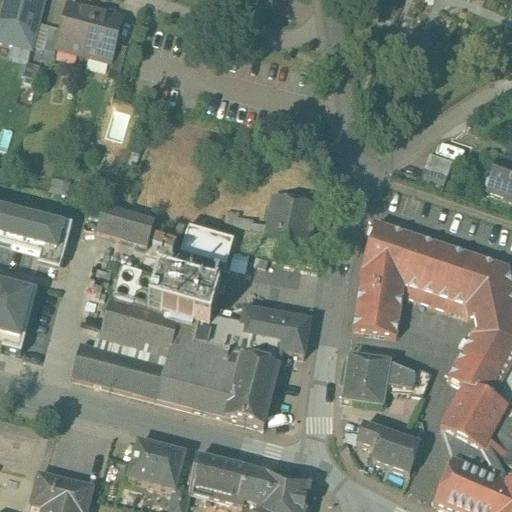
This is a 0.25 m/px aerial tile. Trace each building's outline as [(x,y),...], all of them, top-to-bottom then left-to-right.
[(43,0),(5,0),(0,20),(0,44),(30,52),(37,27),(43,0)] [(94,16),(67,9),(61,33),(56,52),(83,59),(94,16)] [(121,23),(94,16),(83,59),(110,66),(115,48),(121,23)] [(37,27),(30,52),(43,55),(49,30),(37,27)] [(61,33),(49,30),(43,55),(40,65),(52,68),(56,52),(61,33)] [(126,51),(115,48),(110,66),(106,82),(117,85),(126,51)] [(430,157),(427,173),(449,177),(452,162),(430,157)] [(511,170),(496,165),(491,181),(486,184),(484,190),(486,194),(486,196),(511,205),(511,170)] [(446,180),(423,172),(419,184),(442,192),(446,180)] [(316,211),(271,201),(261,251),(305,260),(316,211)] [(154,227),(120,217),(103,212),(95,238),(146,253),(154,227)] [(37,272),(59,278),(71,232),(0,213),(0,252),(40,263),(37,272)] [(375,228),(359,276),(361,276),(352,336),(395,343),(402,301),(454,319),(486,267),(375,228)] [(232,249),(175,233),(173,239),(168,259),(224,275),(232,249)] [(173,239),(161,236),(155,256),(168,259),(173,239)] [(511,296),(508,274),(486,267),(454,319),(468,325),(472,324),(474,338),(511,329),(511,322),(511,315),(511,296)] [(217,300),(155,282),(146,313),(156,315),(197,329),(193,343),(218,350),(221,348),(227,326),(210,322),(217,300)] [(0,359),(19,364),(35,299),(0,289),(0,359)] [(72,383),(156,407),(166,373),(171,356),(146,349),(156,315),(146,313),(113,304),(103,339),(97,337),(92,355),(80,352),(72,383)] [(197,329),(156,315),(146,349),(171,356),(166,373),(156,407),(212,420),(222,381),(234,384),(240,361),(279,372),(282,359),(285,344),(252,339),(254,332),(227,326),(221,348),(218,350),(193,343),(197,329)] [(309,326),(256,316),(254,332),(252,339),(285,344),(282,359),(303,362),(309,326)] [(462,393),(490,408),(492,406),(511,368),(511,329),(474,338),(471,339),(446,384),(462,393)] [(279,372),(240,361),(234,384),(224,423),(263,433),(279,372)] [(388,369),(348,362),(342,406),(381,412),(384,392),(411,396),(413,380),(388,370),(388,369)] [(234,384),(222,381),(212,420),(224,423),(234,384)] [(490,408),(462,393),(439,434),(443,437),(443,436),(501,468),(507,459),(488,449),(507,414),(492,406),(490,408)] [(511,404),(507,414),(488,449),(507,459),(501,468),(501,469),(511,474),(511,404)] [(419,449),(362,430),(355,449),(374,455),(370,467),(408,480),(419,449)] [(501,468),(443,436),(443,437),(453,467),(504,489),(505,487),(511,489),(511,474),(501,469),(501,468)] [(183,460),(136,447),(127,484),(173,496),(174,497),(175,491),(183,460)] [(246,476),(195,463),(189,494),(216,502),(215,507),(233,511),(241,511),(243,508),(256,511),(304,511),(308,491),(265,480),(246,475),(246,476)] [(453,467),(451,466),(432,510),(437,511),(495,511),(504,489),(453,467)] [(87,511),(92,494),(37,480),(29,511),(30,511),(87,511)] [(511,511),(511,489),(505,487),(504,489),(495,511),(511,511)] [(175,491),(174,497),(173,496),(169,511),(185,511),(189,494),(175,491)]
